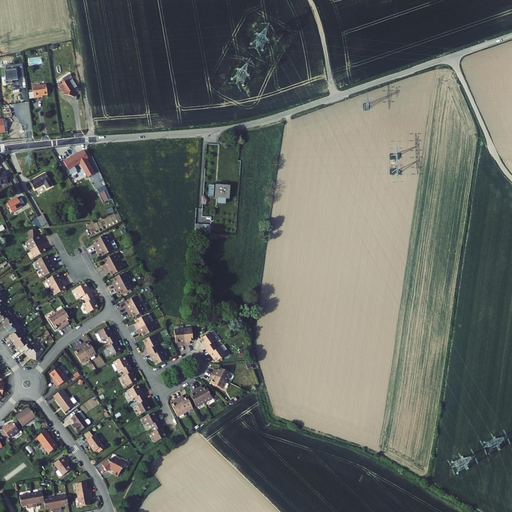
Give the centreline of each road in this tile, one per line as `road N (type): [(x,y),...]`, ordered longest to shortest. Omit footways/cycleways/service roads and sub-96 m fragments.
road 1 (unclassified): [(83,140),(241,126),(451,56)]
road 2 (residential): [(34,393),(94,474),(110,511)]
road 3 (unclassified): [(451,56),(511,178)]
